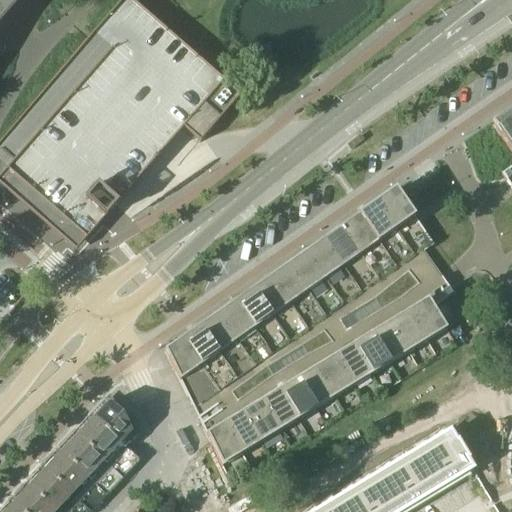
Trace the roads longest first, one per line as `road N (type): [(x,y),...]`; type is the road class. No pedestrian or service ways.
road 1 (tertiary): [(99,317),(484,0)]
road 2 (residential): [(129,360),(511,93)]
